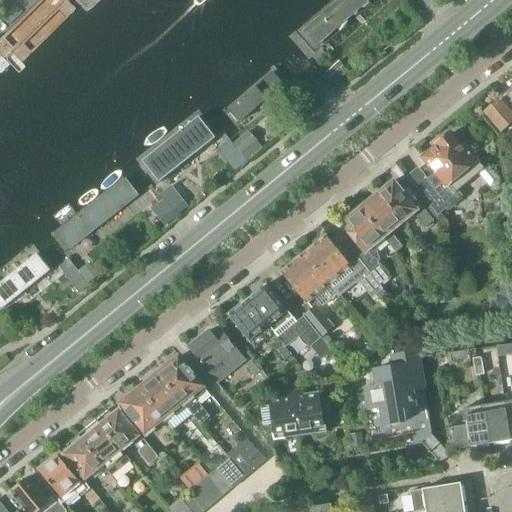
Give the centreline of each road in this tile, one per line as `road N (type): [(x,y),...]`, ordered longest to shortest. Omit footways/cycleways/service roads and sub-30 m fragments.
road 1 (residential): [(0,456),(511,38)]
road 2 (secondary): [(25,385),(491,0)]
